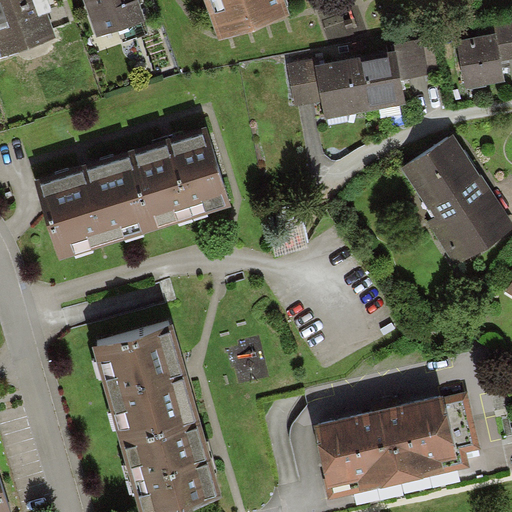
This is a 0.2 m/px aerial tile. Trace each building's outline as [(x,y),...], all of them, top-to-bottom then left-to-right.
[(0,0),(0,44),(1,48),(57,28),(47,1),(48,0),(0,0)] [(85,0),(96,29),(146,11),(142,0),(85,0)] [(211,0),(219,20),(275,0),(211,0)] [(511,13),(487,18),(488,25),(496,23),(502,56),(511,54),(511,13)] [(467,78),(506,70),(502,56),(496,23),(488,25),(457,31),(467,78)] [(433,34),(396,40),(402,74),(439,68),(433,34)] [(355,48),(365,102),(406,94),(402,74),(396,40),(355,48)] [(365,102),(355,48),(319,55),(315,56),(323,96),(326,109),(365,102)] [(315,56),(319,55),(318,53),(287,59),(296,101),(323,96),(315,56)] [(129,141),(153,219),(232,194),(209,117),(129,141)] [(428,218),(456,260),(511,223),(511,213),(454,125),(401,160),(436,212),(428,218)] [(153,219),(129,141),(36,170),(61,248),(153,219)] [(511,273),(503,289),(511,294),(511,273)] [(173,308),(92,331),(118,424),(199,401),(173,308)] [(323,481),(327,501),(469,467),(466,454),(480,451),(466,388),(315,424),(328,480),(323,481)] [(222,480),(199,401),(118,424),(141,503),(222,480)] [(14,511),(0,464),(0,511),(14,511)]
